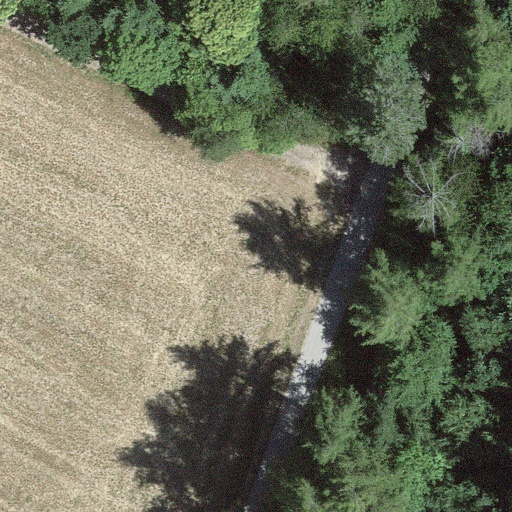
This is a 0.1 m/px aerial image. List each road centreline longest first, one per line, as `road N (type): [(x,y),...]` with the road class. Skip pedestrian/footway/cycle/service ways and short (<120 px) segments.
road 1 (track): [(261,511),(438,0)]
road 2 (track): [(4,0),(377,177)]
